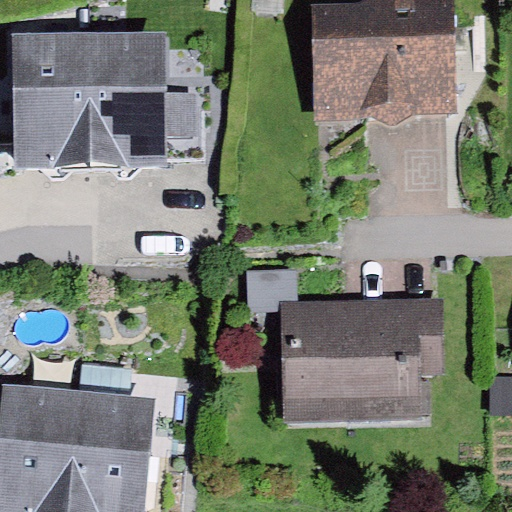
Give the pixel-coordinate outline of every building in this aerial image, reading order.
[(234,0),(207,0),(206,10),(232,14),(234,0)] [(282,0),(255,0),(254,13),(281,15),(282,0)] [(359,6),(314,8),(316,125),(375,122),(390,132),(398,130),(412,121),(455,119),(456,0),(453,0),(446,1),(408,1),(370,2),(359,6)] [(165,38),(94,40),(97,173),(168,171),(167,137),(199,136),(198,95),(167,96),(165,38)] [(94,40),(15,41),(17,175),(97,173),(94,40)] [(297,273),(249,275),(250,307),(282,305),(299,305),(297,273)] [(299,305),(282,305),(286,426),(421,422),(420,381),(445,380),(442,301),(299,305)] [(96,376),(149,379),(149,359),(97,357),(96,376)] [(511,377),(491,377),(490,416),(511,416),(511,377)] [(4,389),(0,434),(0,511),(71,511),(83,396),(4,389)] [(145,511),(155,402),(83,396),(71,511),(145,511)]
